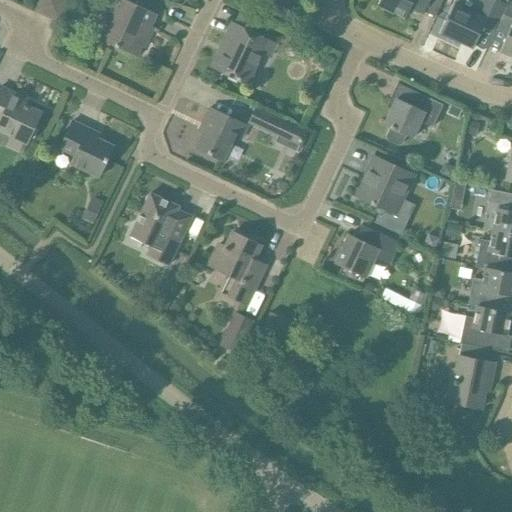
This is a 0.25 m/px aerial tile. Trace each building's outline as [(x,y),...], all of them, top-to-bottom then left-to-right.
[(69,0),(41,0),(37,11),(59,22),(69,0)] [(156,15),(123,0),(109,0),(106,8),(115,12),(101,41),(137,58),(141,48),(144,49),(154,28),(151,27),(156,15)] [(380,0),(378,6),(405,19),(409,9),(422,16),(429,0),(380,0)] [(482,0),(481,3),(474,0),(456,0),(454,5),(449,16),(440,34),(473,49),(484,26),(495,31),(497,27),(496,27),(508,2),(508,0),(482,0)] [(274,2),(268,14),(287,23),(292,11),(274,2)] [(499,52),(511,57),(511,3),(508,2),(496,27),(497,27),(509,32),(499,52)] [(276,45),(232,24),(211,68),(247,85),(262,53),(270,57),(276,45)] [(443,106),(397,84),(391,98),(395,100),(384,126),(390,129),(386,137),(387,141),(397,146),(402,144),(406,136),(412,139),(420,122),(432,128),(434,124),(443,106)] [(20,97),(0,87),(0,131),(26,144),(32,132),(41,114),(17,102),(20,97)] [(451,105),(447,113),(458,119),(462,110),(451,105)] [(247,127),(209,109),(198,132),(203,134),(195,149),(223,162),(235,137),(241,140),(247,127)] [(255,109),(249,123),(277,137),(275,143),(302,155),(312,135),(255,109)] [(469,121),(467,134),(476,136),(479,123),(469,121)] [(93,132),(72,122),(59,149),(75,156),(71,165),(99,178),(113,147),(91,137),(93,132)] [(373,157),(355,197),(373,205),(381,209),(375,221),(389,228),(395,215),(413,175),(391,165),(373,157)] [(442,176),(451,181),(456,170),(447,166),(442,176)] [(15,179),(0,182),(0,190),(2,196),(18,192),(15,179)] [(454,183),(453,192),(463,194),(465,185),(454,183)] [(485,218),(483,229),(492,231),(511,234),(511,194),(502,193),(491,190),(485,218)] [(150,194),(130,237),(152,247),(147,258),(168,268),(192,217),(177,210),(178,208),(150,194)] [(84,215),(82,219),(92,223),(93,224),(101,208),(90,203),(84,215)] [(448,222),(445,235),(457,237),(460,225),(448,222)] [(399,244),(367,229),(361,241),(348,235),(334,264),(364,278),(375,256),(390,263),(399,244)] [(511,234),(492,231),(490,242),(480,240),(474,267),(484,269),(484,268),(486,269),(506,273),(510,257),(511,257),(511,234)] [(260,246),(232,233),(225,248),(218,245),(208,266),(230,276),(221,294),(247,306),(266,266),(253,261),(260,246)] [(428,233),(422,244),(434,249),(439,238),(428,233)] [(444,241),(441,255),(453,258),(456,244),(444,241)] [(466,305),(476,307),(476,306),(498,311),(502,295),(511,297),(511,274),(506,273),(486,269),(484,268),(484,269),(482,280),(472,278),(466,305)] [(430,297),(444,300),(446,291),(441,285),(433,284),(430,297)] [(444,300),(430,297),(428,310),(436,311),(442,307),(444,300)] [(408,300),(403,311),(416,317),(421,306),(408,300)] [(510,314),(498,311),(476,306),(476,307),(474,319),(463,317),(458,343),(490,350),(494,333),(506,336),(510,314)] [(254,321),(235,312),(219,345),(238,354),(254,321)] [(291,323),(270,313),(256,342),(278,352),(291,323)] [(494,363),(458,356),(455,370),(450,370),(447,385),(451,386),(448,403),(480,409),(487,379),(490,379),(494,363)]
